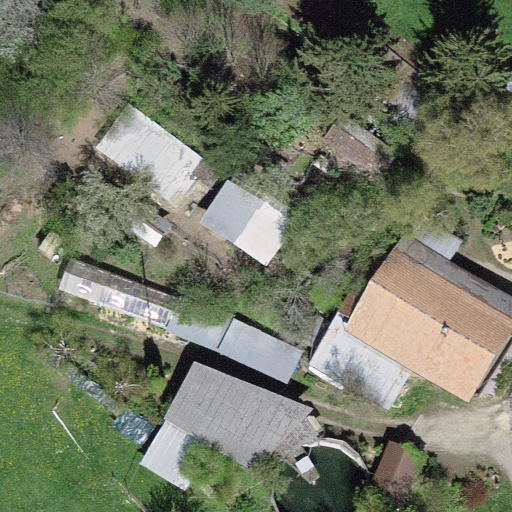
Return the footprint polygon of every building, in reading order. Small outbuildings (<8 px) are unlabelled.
[(447,91),(387,46),(352,92),(412,137),(447,91)] [(183,189),(205,156),(133,108),(110,141),(183,189)] [(227,176),(201,223),(269,260),(294,213),(227,176)] [(511,365),(511,330),(396,266),(347,354),(477,427),(511,365)] [(289,377),(302,348),(232,315),(219,344),(289,377)] [(205,451),(286,475),(309,398),(181,360),(149,471),(195,484),(205,451)]
